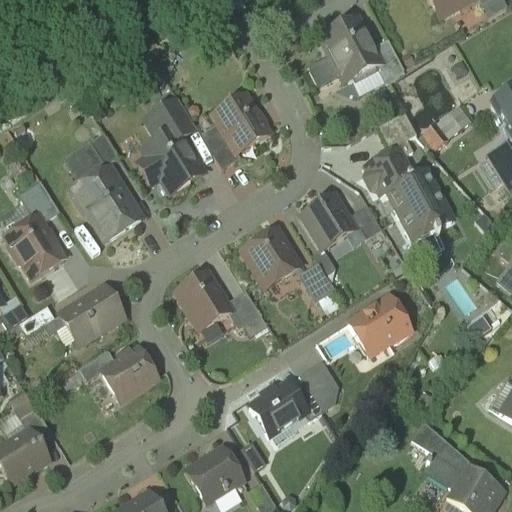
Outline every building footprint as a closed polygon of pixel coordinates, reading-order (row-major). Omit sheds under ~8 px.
[(425,0),(438,25),(476,5),(477,4),(475,0),(425,0)] [(498,0),(475,0),(477,4),(476,5),(480,11),(499,1),(498,0)] [(371,54),(355,25),(319,45),(328,63),(305,75),(305,76),(326,65),(335,79),(341,76),(347,88),(374,74),(380,71),(371,54)] [(402,77),(386,46),(371,54),(380,71),(374,74),(382,89),(388,91),(402,77)] [(511,87),(497,97),(501,103),(490,110),(510,145),(511,143),(511,87)] [(244,102),(211,122),(219,134),(234,160),(236,159),(267,140),(244,102)] [(176,106),(155,119),(168,140),(174,136),(180,146),(195,136),(176,106)] [(403,119),(375,134),(389,160),(407,151),(405,146),(415,141),(403,119)] [(448,120),(435,130),(446,144),(459,135),(448,120)] [(435,130),(422,140),(434,156),(447,146),(446,144),(435,130)] [(219,134),(201,145),(220,176),(239,164),(236,159),(234,160),(219,134)] [(168,140),(142,156),(147,165),(137,171),(149,190),(159,184),(169,200),(171,199),(174,200),(188,192),(188,188),(202,180),(180,146),(174,136),(168,140)] [(103,140),(78,155),(93,179),(118,164),(103,140)] [(511,157),(505,146),(485,159),(502,186),(510,199),(511,196),(511,157)] [(424,177),(411,184),(400,164),(411,158),(407,151),(389,160),(365,173),(367,177),(365,184),(371,195),(378,197),(380,201),(385,198),(399,225),(401,224),(405,231),(404,235),(408,242),(411,243),(413,247),(415,246),(417,248),(421,249),(436,241),(438,240),(435,235),(450,227),(424,177)] [(488,163),(476,170),(491,193),(502,186),(488,163)] [(109,176),(73,198),(104,247),(140,225),(109,176)] [(58,219),(39,188),(17,202),(29,222),(38,216),(45,227),(58,219)] [(331,200),(300,219),(322,255),(353,235),(346,223),(331,200)] [(380,235),(365,211),(346,223),(353,235),(357,233),(365,244),(380,235)] [(45,235),(37,222),(3,244),(7,251),(6,254),(16,270),(19,270),(29,286),(63,265),(53,249),(54,246),(48,236),(45,235)] [(276,234),(239,257),(263,294),(299,272),(276,234)] [(436,241),(421,249),(417,248),(415,246),(413,247),(414,249),(406,253),(411,261),(414,259),(418,267),(443,254),(436,241)] [(511,256),(507,252),(498,263),(505,269),(509,271),(511,267),(511,256)] [(511,267),(509,271),(495,287),(511,300),(511,267)] [(316,268),(296,280),(314,308),(333,295),(316,268)] [(206,278),(174,298),(198,337),(227,319),(230,317),(225,308),(222,305),(225,303),(217,290),(214,292),(206,278)] [(100,295),(58,321),(77,351),(119,326),(100,295)] [(244,296),(225,308),(230,317),(227,319),(237,335),(259,321),(244,296)] [(387,302),(371,312),(372,314),(346,329),(367,362),(392,346),(393,347),(410,337),(387,302)] [(19,311),(0,323),(0,325),(7,337),(17,331),(28,324),(19,311)] [(28,324),(17,331),(25,343),(54,325),(46,313),(28,324)] [(115,369),(99,379),(100,380),(119,409),(156,386),(137,355),(115,369)] [(107,357),(77,376),(85,389),(100,380),(99,379),(115,369),(107,357)] [(320,368),(297,382),(301,388),(302,388),(319,416),(333,408),(336,394),(320,368)] [(319,416),(302,388),(301,388),(290,396),(305,419),(304,420),(308,427),(321,419),(319,416)] [(285,389),(248,413),(268,443),(304,420),(305,419),(290,396),(285,389)] [(511,397),(499,418),(498,417),(498,418),(511,427),(511,397)] [(51,442),(35,416),(19,426),(26,438),(27,437),(36,451),(51,442)] [(477,477),(422,430),(415,439),(410,448),(432,462),(428,468),(426,467),(423,470),(426,472),(422,478),(452,497),(444,508),(450,511),(487,511),(498,494),(476,481),(477,477)] [(26,438),(0,453),(0,472),(11,490),(46,468),(36,451),(27,437),(26,438)] [(237,457),(251,478),(267,468),(252,447),(237,457)] [(220,453),(184,476),(205,509),(241,486),(220,453)] [(272,511),(274,511),(260,489),(247,497),(256,511),(272,511)] [(155,511),(148,499),(126,511),(155,511)]
